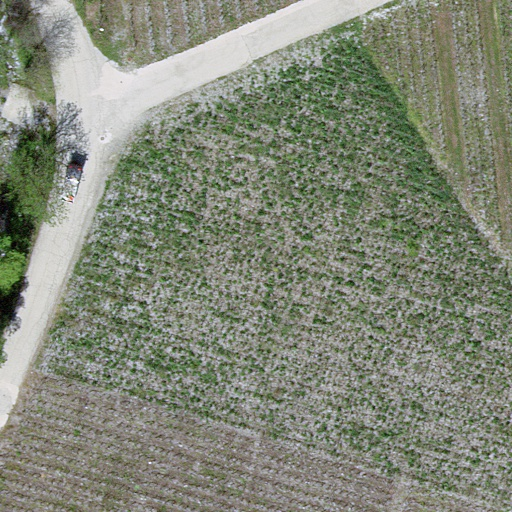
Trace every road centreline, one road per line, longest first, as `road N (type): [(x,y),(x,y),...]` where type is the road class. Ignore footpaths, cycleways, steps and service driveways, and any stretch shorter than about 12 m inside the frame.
road 1 (track): [(98,112),(371,0)]
road 2 (track): [(0,368),(98,112)]
road 3 (track): [(98,112),(49,0)]
